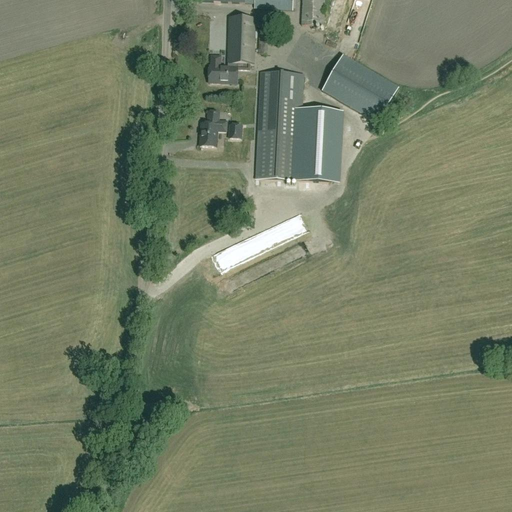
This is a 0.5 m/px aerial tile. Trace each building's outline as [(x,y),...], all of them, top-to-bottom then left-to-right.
[(293,13),(293,0),(196,0),(197,3),(255,6),(254,11),(293,13)] [(324,29),(325,0),(303,0),(302,27),(324,29)] [(211,57),(211,68),(210,68),(209,85),(221,86),(221,85),(237,85),(238,65),(254,66),(256,28),(263,28),(263,20),(229,19),(228,70),(222,70),(222,58),(211,57)] [(271,57),(272,32),(259,32),(258,56),(271,57)] [(399,91),(343,58),(323,93),(378,126),(399,91)] [(303,111),(304,77),(261,75),(256,181),(299,183),(329,185),(333,114),(303,111)] [(227,124),(219,124),(219,115),(208,114),(207,126),(201,126),(200,149),(216,150),(217,133),(226,134),(227,124)] [(230,128),(229,141),(241,142),(242,128),(230,128)]
